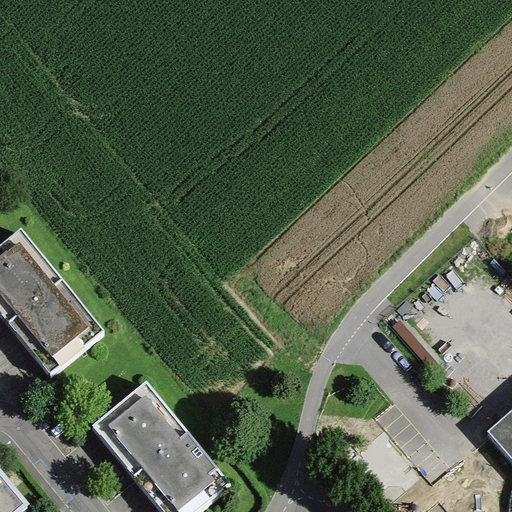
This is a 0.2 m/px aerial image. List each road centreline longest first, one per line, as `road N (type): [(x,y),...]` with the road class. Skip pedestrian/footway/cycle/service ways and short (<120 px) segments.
road 1 (residential): [(301,493),(305,431),(350,317),(511,162)]
road 2 (residential): [(86,511),(26,437),(0,419)]
